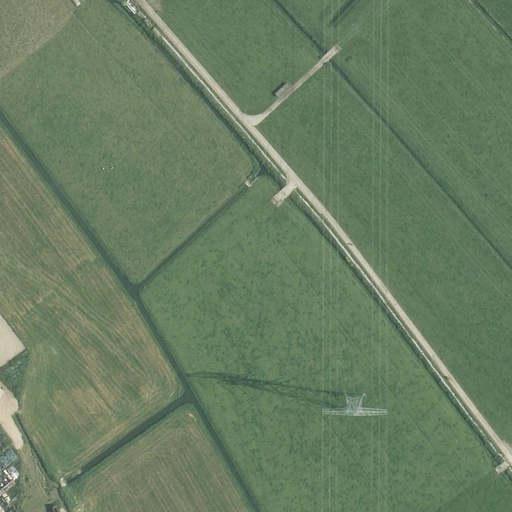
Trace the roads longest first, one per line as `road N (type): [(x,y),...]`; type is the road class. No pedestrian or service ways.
road 1 (track): [(296,181),(511,460)]
road 2 (track): [(334,49),(246,123),(296,181),(273,202)]
road 3 (track): [(138,0),(246,123)]
